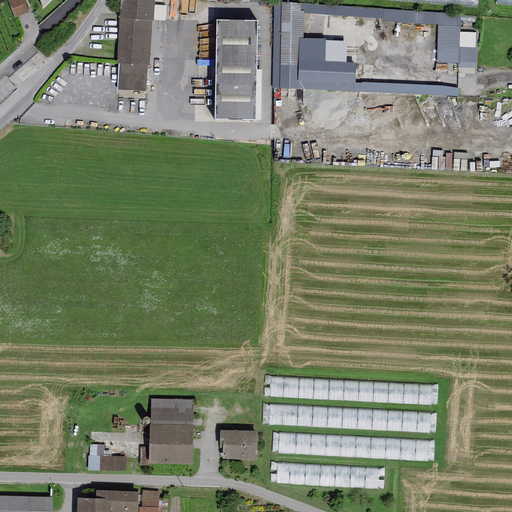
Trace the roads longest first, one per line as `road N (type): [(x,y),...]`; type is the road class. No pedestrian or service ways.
road 1 (unclassified): [(310,511),(213,484),(0,477)]
road 2 (unclassified): [(0,124),(104,0)]
